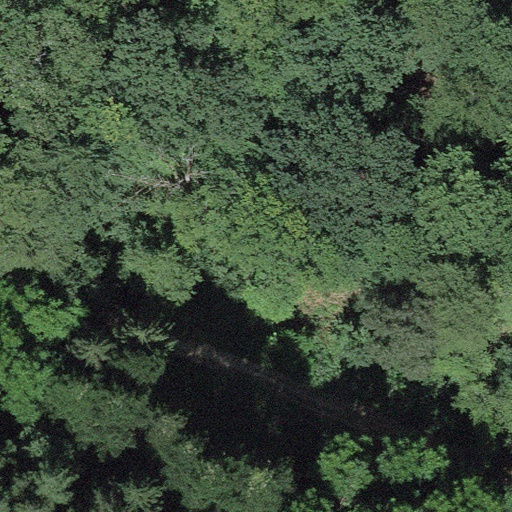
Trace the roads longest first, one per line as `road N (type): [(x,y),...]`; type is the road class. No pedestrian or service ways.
road 1 (track): [(511,489),(274,380),(0,286)]
road 2 (track): [(173,511),(0,411)]
